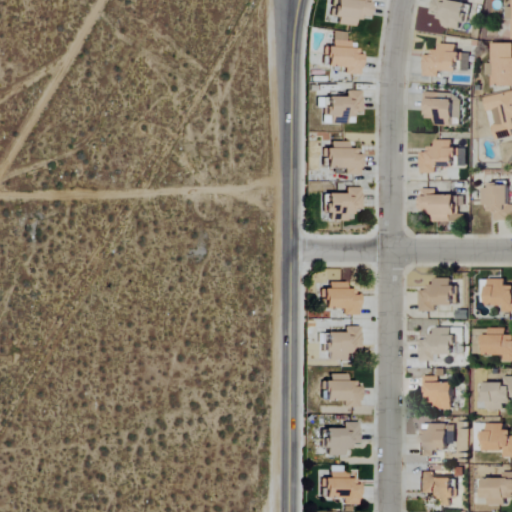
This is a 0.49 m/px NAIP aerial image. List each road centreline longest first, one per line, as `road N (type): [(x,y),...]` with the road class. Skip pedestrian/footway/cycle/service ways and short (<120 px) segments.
road 1 (residential): [(388,511),(389,147),(405,0)]
road 2 (tertiary): [(287,511),(296,0)]
road 3 (residential): [(289,249),(511,250)]
